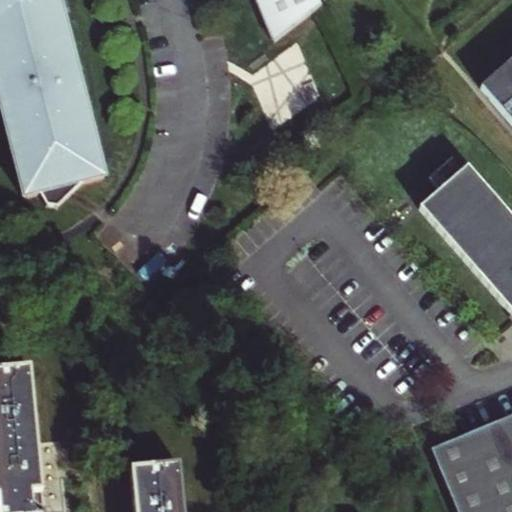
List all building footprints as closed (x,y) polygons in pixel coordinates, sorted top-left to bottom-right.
[(0,0),(0,125),(18,200),(29,197),(42,214),(52,217),(72,194),(80,185),(98,182),(56,5),(48,6),(46,0),(0,0)] [(261,0),(280,41),(325,3),(323,0),(261,0)] [(511,60),(479,89),(511,127),(511,60)] [(511,203),(476,164),(471,169),(448,189),(430,205),(511,295),(511,203)] [(40,511),(27,370),(0,373),(0,511),(40,511)] [(511,511),(511,416),(444,445),(472,511),(511,511)] [(180,511),(176,468),(127,472),(131,511),(180,511)]
